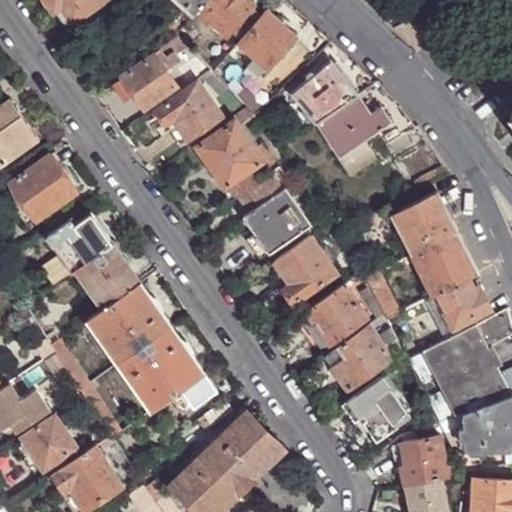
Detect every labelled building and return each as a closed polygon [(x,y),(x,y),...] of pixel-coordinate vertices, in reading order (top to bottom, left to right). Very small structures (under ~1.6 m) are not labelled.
[(63,5),(75,22),(104,0),(46,0),(55,11),(63,5)] [(177,0),(194,15),(198,10),(207,0),(177,0)] [(227,36),(231,33),(252,8),(255,6),(247,0),(207,0),(198,10),(210,21),(227,36)] [(67,28),(75,22),(63,5),(55,11),(67,28)] [(231,33),(240,41),(262,16),(252,8),(231,33)] [(198,10),(194,15),(206,25),(210,21),(198,10)] [(240,41),(238,43),(254,58),(265,68),(267,70),(296,36),(297,35),(268,10),(262,16),(240,41)] [(165,58),(186,43),(179,37),(159,51),(165,58)] [(210,69),(213,72),(220,64),(206,52),(204,53),(199,48),(195,52),(210,69)] [(164,60),(165,58),(159,51),(154,54),(158,60),(161,56),(164,60)] [(158,60),(154,54),(122,77),(123,79),(131,91),(135,97),(144,110),(177,87),(161,65),(158,60)] [(166,61),(165,58),(164,60),(161,56),(158,60),(161,65),(166,61)] [(265,68),(254,58),(248,65),(259,76),(265,68)] [(303,77),(307,82),(330,62),(328,58),(303,77)] [(292,95),(317,124),(358,96),(330,62),(307,82),(292,95)] [(218,94),(227,87),(213,72),(210,69),(202,75),(218,94)] [(131,91),(123,79),(113,86),(121,98),(131,91)] [(206,128),(210,124),(221,117),(197,82),(156,111),(160,116),(167,125),(174,120),(187,138),(188,140),(206,128)] [(246,88),(237,97),(255,115),(265,105),(246,88)] [(125,104),(135,97),(131,91),(121,98),(125,104)] [(0,168),(40,142),(10,96),(0,102),(0,168)] [(358,96),(317,124),(340,158),(365,141),(391,123),(382,108),(381,109),(371,115),(364,105),(358,96)] [(371,115),(381,109),(373,99),(364,105),(371,115)] [(160,116),(156,111),(151,114),(154,119),(160,116)] [(179,144),(187,138),(174,120),(167,125),(179,144)] [(229,185),(250,170),(263,162),(255,150),(234,121),(197,147),(226,188),(229,185)] [(385,138),(387,142),(401,135),(398,130),(385,138)] [(401,135),(387,142),(389,146),(391,145),(403,137),(401,135)] [(403,137),(391,145),(397,155),(412,146),(405,136),(403,137)] [(365,141),(340,158),(353,175),(376,158),(365,141)] [(262,145),(255,150),(263,162),(268,169),(274,165),(262,145)] [(51,152),(10,182),(36,219),(77,189),(51,152)] [(417,190),(449,174),(444,166),(413,183),(417,190)] [(249,213),(284,189),(274,175),(260,184),(250,170),(229,185),(249,213)] [(36,219),(10,182),(1,188),(27,224),(36,219)] [(310,225),(286,189),(284,189),(249,213),(244,217),(256,235),(248,240),(260,257),(268,252),(269,254),(310,225)] [(413,257),(458,232),(436,192),(391,214),(413,257)] [(86,260),(113,241),(92,210),(82,217),(76,221),(73,216),(47,235),(55,245),(69,235),(86,260)] [(76,221),(82,217),(79,212),(73,216),(76,221)] [(417,262),(434,296),(436,295),(469,279),(473,275),(479,273),(458,232),(413,257),(417,262)] [(55,245),(72,270),(76,267),(86,260),(69,235),(55,245)] [(337,275),(311,237),(274,262),(275,265),(280,271),(290,286),(283,291),(293,306),(337,275)] [(104,306),(141,282),(113,241),(86,260),(76,267),(104,306)] [(406,268),(417,262),(413,257),(403,261),(406,268)] [(268,280),(280,271),(275,265),(263,273),(268,280)] [(384,315),(387,321),(401,314),(380,274),(366,281),(370,289),(384,315)] [(473,288),(479,286),(473,275),(469,279),(473,288)] [(469,279),(436,295),(453,329),(491,309),(479,286),(473,288),(469,279)] [(89,317),(118,360),(171,324),(141,282),(104,306),(89,317)] [(369,320),(344,286),(305,313),(308,316),(327,344),(330,347),(369,320)] [(373,322),(384,315),(370,289),(359,295),(373,322)] [(488,348),(511,335),(511,325),(507,309),(476,325),(488,348)] [(378,338),(391,330),(387,321),(384,315),(373,322),(369,326),(378,338)] [(320,349),(327,344),(308,316),(301,322),(320,349)] [(171,324),(118,360),(151,410),(170,396),(204,371),(171,324)] [(435,377),(455,417),(463,414),(511,396),(511,394),(488,348),(476,325),(423,353),(435,377)] [(392,359),(391,357),(378,338),(369,326),(337,348),(344,358),(332,367),(347,390),(392,359)] [(391,357),(401,350),(391,330),(378,338),(391,357)] [(52,343),(49,338),(40,343),(48,356),(56,349),(52,343)] [(89,382),(60,338),(52,343),(56,349),(58,352),(72,374),(79,384),(81,387),(89,382)] [(344,358),(337,348),(325,357),(332,367),(344,358)] [(72,374),(58,352),(46,361),(60,382),(72,374)] [(435,377),(423,353),(407,361),(419,385),(435,377)] [(204,371),(170,396),(183,414),(217,390),(204,371)] [(388,376),(383,380),(387,385),(393,381),(388,376)] [(383,380),(382,378),(342,406),(355,423),(361,419),(369,432),(377,443),(399,428),(398,427),(411,418),(387,385),(383,380)] [(10,382),(0,388),(0,430),(10,423),(16,432),(50,410),(36,388),(21,399),(10,382)] [(81,387),(83,390),(84,392),(112,433),(113,435),(120,430),(89,382),(81,387)] [(511,396),(463,414),(463,429),(459,429),(459,442),(463,442),(463,449),(470,455),(485,455),(485,452),(511,452),(511,450),(511,396)] [(225,400),(203,416),(211,427),(232,411),(225,400)] [(220,439),(214,445),(173,485),(199,511),(216,511),(282,450),(247,413),(220,439)] [(76,443),(64,426),(56,414),(23,436),(33,452),(43,467),(45,469),(78,446),(76,443)] [(361,419),(355,423),(364,437),(369,432),(361,419)] [(70,422),(64,426),(76,443),(81,440),(70,422)] [(441,479),(448,477),(440,435),(444,434),(439,424),(403,437),(403,445),(397,446),(398,450),(394,451),(394,458),(405,455),(407,464),(401,465),(405,486),(441,479)] [(210,441),(214,445),(220,439),(216,435),(210,441)] [(122,485),(95,444),(54,473),(65,490),(72,487),(86,509),(122,485)] [(43,467),(33,452),(25,458),(35,473),(43,467)] [(65,490),(54,473),(49,476),(73,511),(82,511),(86,509),(72,487),(65,490)] [(448,511),(441,479),(405,486),(409,504),(414,503),(415,511),(448,511)] [(511,511),(511,481),(473,479),(470,511),(511,511)] [(154,484),(147,489),(155,502),(156,501),(163,495),(154,484)] [(143,511),(156,503),(155,502),(147,489),(146,488),(131,498),(140,511),(143,511)] [(164,493),(163,495),(156,501),(163,511),(173,505),(175,503),(164,493)]
